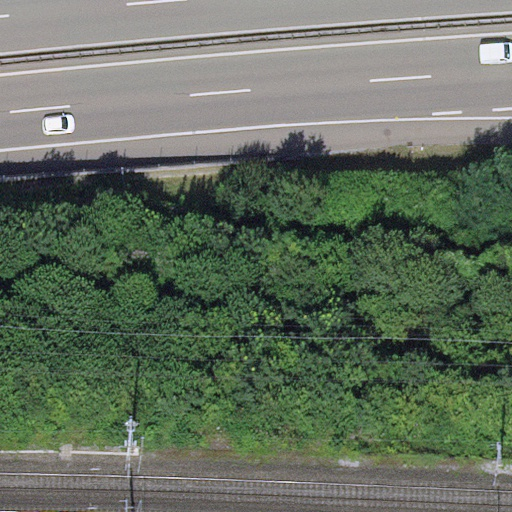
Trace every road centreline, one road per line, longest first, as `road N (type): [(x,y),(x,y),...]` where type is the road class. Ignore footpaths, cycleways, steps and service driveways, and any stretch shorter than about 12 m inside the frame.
road 1 (motorway): [(0,114),(511,71)]
road 2 (motorway): [(165,0),(0,16)]
